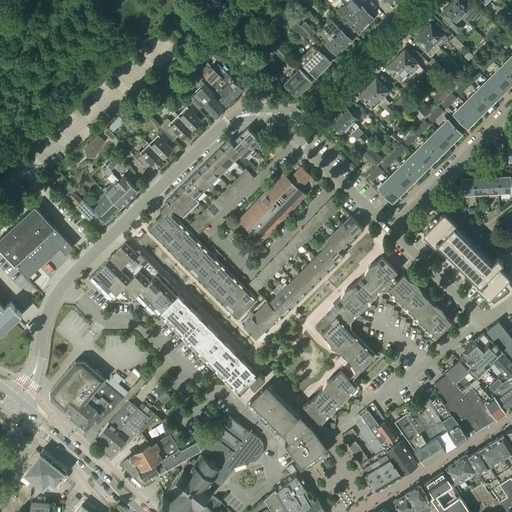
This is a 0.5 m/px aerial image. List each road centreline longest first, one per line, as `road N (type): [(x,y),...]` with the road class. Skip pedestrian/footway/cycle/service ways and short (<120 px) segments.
road 1 (residential): [(64,283),(227,123),(288,115)]
road 2 (residential): [(265,436),(140,323),(101,318),(64,283)]
road 3 (residential): [(288,115),(413,0)]
road 4 (residential): [(390,230),(511,111)]
road 5 (residential): [(390,230),(298,138),(288,115)]
road 6 (residential): [(374,398),(483,323)]
road 7 (residential): [(483,323),(390,230)]
